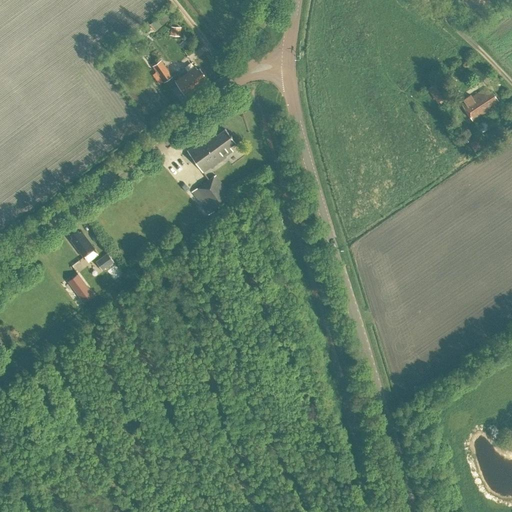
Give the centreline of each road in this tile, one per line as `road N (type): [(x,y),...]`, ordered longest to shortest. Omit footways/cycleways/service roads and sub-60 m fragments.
road 1 (secondary): [(409,511),(297,121),(288,60)]
road 2 (tertiary): [(0,256),(244,75),(288,60)]
